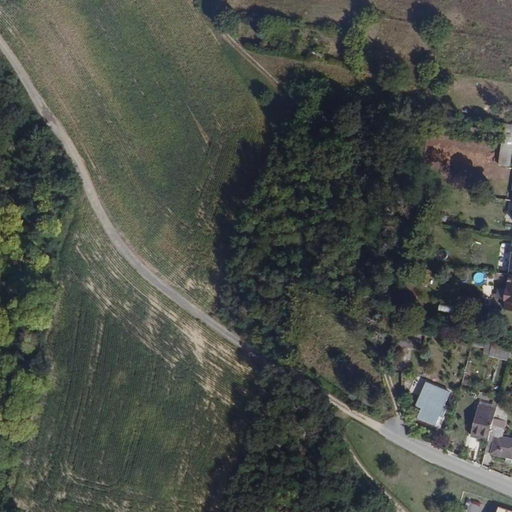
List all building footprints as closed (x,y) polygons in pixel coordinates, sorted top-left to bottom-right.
[(511,124),(504,124),(502,141),(499,166),(511,167),(511,155),(511,124)] [(511,276),(508,275),(503,311),(511,312),(511,276)] [(403,349),(406,330),(403,330),(398,329),(394,347),(403,349)] [(490,354),(492,343),(486,342),(484,352),(490,354)] [(508,360),(511,347),(492,343),(490,354),(489,356),(508,360)] [(443,408),(450,392),(426,381),(414,405),(421,408),(417,417),(435,426),(439,416),(442,418),(446,409),(443,408)] [(511,455),(511,437),(500,435),(506,410),(495,407),(495,410),(488,438),(487,441),(485,449),(504,454),(511,455)] [(488,438),(495,410),(491,409),(491,411),(479,408),(478,413),(476,414),(471,434),(488,438)] [(475,452),(478,439),(470,437),(467,450),(475,452)]
